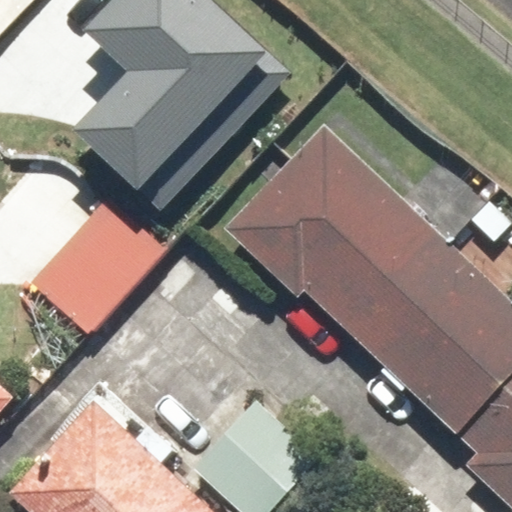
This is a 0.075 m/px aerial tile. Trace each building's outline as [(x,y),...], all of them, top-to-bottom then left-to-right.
[(146,61),(87,123),(171,202),(303,63),(235,0),(107,0),(95,13),(146,61)] [(460,258),(316,125),(221,228),(474,459),(464,470),(509,511),(511,511),(511,308),(503,300),(511,289),(511,245),(490,225),(460,258)] [(121,191),(31,283),(88,339),(178,246),(121,191)] [(174,452),(110,391),(7,499),(21,511),(199,511),(156,470),(174,452)] [(0,414),(11,403),(0,393),(0,414)] [(241,418),(224,404),(178,458),(240,511),(273,511),(317,462),(252,406),(241,418)]
